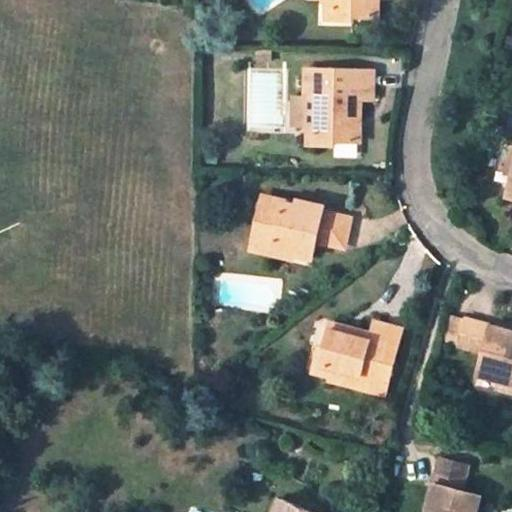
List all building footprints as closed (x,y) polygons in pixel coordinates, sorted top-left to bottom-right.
[(329,0),(320,0),(320,16),(330,16),(329,0)] [(329,0),(330,16),(349,16),(349,10),(370,11),(370,0),(329,0)] [(302,66),(300,94),(312,96),(310,145),(328,145),(328,139),(351,139),(352,94),(366,95),(366,68),(302,66)] [(298,145),(310,145),(312,96),(300,94),(298,145)] [(501,179),(509,181),(511,169),(511,151),(508,151),(501,179)] [(511,169),(509,181),(503,206),(511,208),(511,169)] [(292,249),(292,253),(313,258),(319,237),(347,244),(354,218),(264,195),(256,225),(277,230),(273,244),(292,249)] [(277,230),(256,225),(251,244),(292,253),(292,249),(273,244),(277,230)] [(315,339),(310,359),(355,372),(352,382),(383,390),(401,325),(370,318),(367,330),(326,319),(320,341),(315,339)] [(496,380),(511,384),(511,333),(465,320),(458,344),(482,352),(476,374),(496,380)] [(306,371),(352,382),(355,372),(310,359),(306,371)] [(511,384),(496,380),(494,389),(511,394),(511,384)] [(477,511),(482,494),(462,489),(467,466),(440,459),(427,511),(477,511)] [(309,511),(277,497),(270,511),(309,511)]
